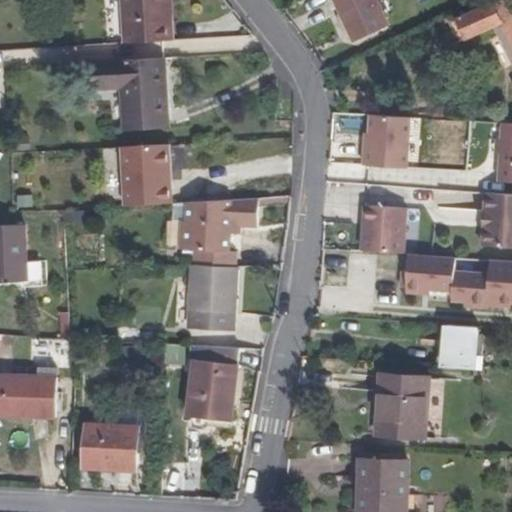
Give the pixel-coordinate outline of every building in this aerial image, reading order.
[(165,0),(122,0),(125,44),(168,41),(165,0)] [(165,0),(168,41),(174,41),(171,0),(165,0)] [(390,26),(377,0),(335,0),(356,42),(390,26)] [(511,5),(510,2),(509,0),(501,0),(458,19),(466,38),(496,25),(511,59),(511,5)] [(169,128),(165,59),(93,63),(93,89),(123,87),(126,130),(169,128)] [(411,117),(371,115),(370,135),(369,147),(365,147),(364,165),(408,167),(411,117)] [(511,124),(503,124),(502,141),(501,152),(500,181),(511,182),(511,124)] [(172,203),(168,144),(121,147),(124,206),(172,203)] [(511,194),(472,191),(468,244),(511,246),(511,194)] [(259,227),(259,198),(188,202),(188,221),(183,221),(182,249),(195,250),(194,265),(238,267),(239,252),(231,251),(232,233),(232,226),(241,226),(259,227)] [(393,207),(351,205),(348,249),(390,252),(393,207)] [(0,282),(28,281),(25,224),(0,225),(0,282)] [(241,226),(232,226),(232,233),(240,234),(241,226)] [(511,300),(511,259),(396,252),(395,269),(389,269),(387,284),(394,285),(416,286),(440,288),(439,298),(452,299),(475,300),(475,298),(497,300),(511,300)] [(238,267),(194,265),(190,328),(235,331),(238,267)] [(479,327),(448,325),(444,366),(476,368),(478,335),(479,327)] [(141,343),(141,329),(131,329),(131,330),(130,343),(141,343)] [(130,343),(131,330),(119,330),(118,342),(130,343)] [(486,335),(478,335),(476,368),(483,369),(486,335)] [(241,348),(197,346),(189,415),(232,421),(241,348)] [(38,376),(59,377),(59,368),(39,367),(38,376)] [(431,377),(382,374),(377,435),(427,439),(431,377)] [(38,376),(0,375),(0,415),(57,417),(59,377),(38,376)] [(140,427),(88,424),(85,468),(137,471),(140,427)] [(408,511),(410,461),(361,459),(359,511),(408,511)]
